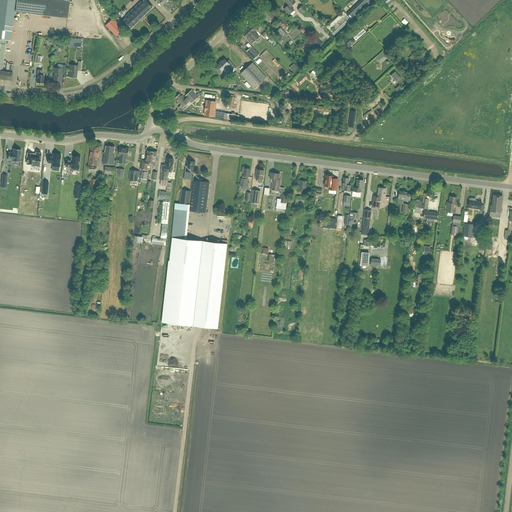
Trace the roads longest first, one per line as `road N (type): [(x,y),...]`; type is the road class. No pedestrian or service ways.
road 1 (unclassified): [(511,187),(202,147),(151,128)]
road 2 (tertiary): [(197,0),(85,92),(0,92)]
road 3 (unclassified): [(151,128),(153,101),(259,0)]
road 4 (unclassified): [(151,128),(138,138),(63,141),(0,134)]
